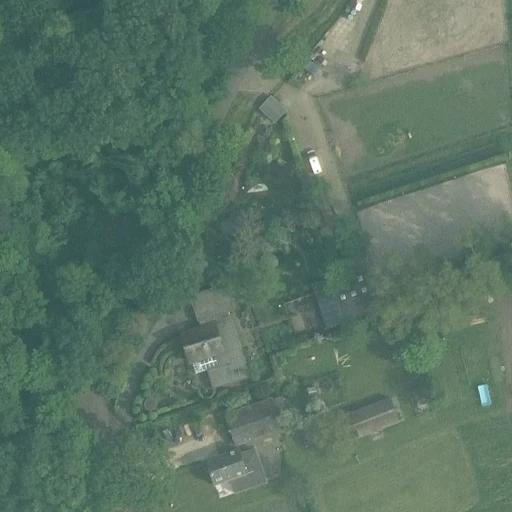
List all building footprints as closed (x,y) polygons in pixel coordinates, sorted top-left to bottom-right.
[(260,110),(273,123),(284,110),(271,98),(260,110)] [(311,285),(314,293),(309,295),(321,330),(377,313),(362,268),(311,285)] [(227,313),(232,311),(225,286),(190,297),(200,330),(183,336),(191,361),(194,374),(207,371),(212,389),(247,378),(227,313)] [(313,374),(350,363),(345,345),(308,356),(313,374)] [(427,385),(424,376),(404,384),(407,392),(427,385)] [(415,419),(405,393),(396,396),(406,423),(415,419)] [(397,415),(390,397),(343,415),(350,433),(397,415)] [(146,400),(144,405),(145,409),(150,411),(154,410),(157,406),(155,401),(151,399),(146,400)] [(282,430),(271,400),(226,415),(225,412),(216,414),(221,427),(228,424),(236,446),(282,430)] [(267,483),(256,448),(239,454),(238,450),(205,461),(214,486),(230,481),(235,494),(267,483)]
